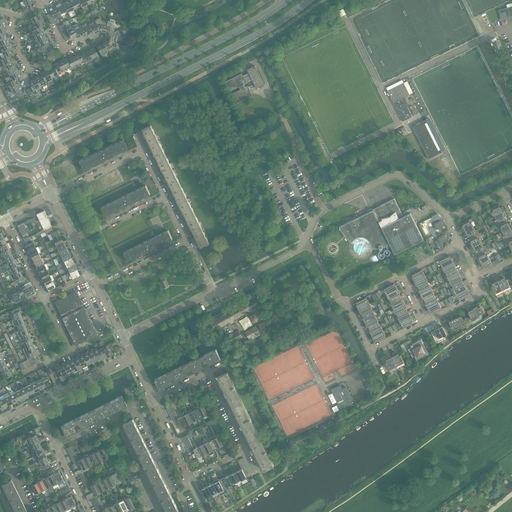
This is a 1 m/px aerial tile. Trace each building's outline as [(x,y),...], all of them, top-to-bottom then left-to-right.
[(74,9),(69,0),(63,4),(67,11),(68,13),(74,9)] [(81,6),(77,0),(69,0),(74,9),(81,6)] [(67,11),(63,4),(62,1),(55,5),(60,15),(67,11)] [(60,15),(55,5),(48,9),(51,13),(54,18),(60,15)] [(511,6),(498,10),(501,19),(511,16),(511,6)] [(42,19),(40,13),(30,19),(33,24),(42,19)] [(105,33),(108,23),(101,21),(100,18),(95,20),(100,30),(101,32),(105,33)] [(42,25),(45,24),(42,19),(33,24),(34,26),(31,28),(32,30),(36,29),(40,27),(42,25)] [(100,30),(95,20),(89,24),(93,32),(94,34),(100,30)] [(116,31),(112,25),(113,22),(108,21),(108,23),(105,33),(106,36),(116,31)] [(93,32),(89,24),(88,22),(81,26),(85,34),(86,35),(93,32)] [(4,32),(9,29),(6,23),(0,26),(0,33),(4,31),(4,32)] [(85,34),(81,26),(80,24),(74,28),(77,35),(78,37),(85,34)] [(43,32),(44,31),(42,27),(43,27),(42,25),(40,27),(36,29),(32,30),(31,31),(34,37),(43,32)] [(77,35),(74,28),(73,26),(66,29),(67,31),(68,34),(70,36),(71,39),(77,35)] [(117,36),(120,35),(117,30),(116,31),(106,36),(105,40),(116,42),(117,36)] [(46,37),(43,32),(34,37),(36,42),(46,37)] [(0,46),(9,41),(6,37),(0,39),(0,46)] [(48,42),(46,37),(36,42),(39,47),(48,42)] [(116,49),(117,43),(116,42),(105,40),(102,42),(103,43),(107,51),(113,48),(116,49)] [(496,51),(502,48),(498,40),(492,43),(496,51)] [(12,47),(9,41),(0,46),(0,47),(2,52),(12,47)] [(47,50),(51,48),(48,42),(39,47),(43,55),(48,53),(47,50)] [(107,51),(103,43),(96,47),(102,56),(108,53),(107,51)] [(15,52),(12,47),(2,52),(5,57),(10,55),(15,52)] [(99,58),(94,48),(87,52),(92,61),(99,58)] [(92,61),(87,52),(81,55),(85,63),(86,65),(92,61)] [(85,63),(81,55),(80,53),(73,57),(78,66),(85,63)] [(12,60),(10,55),(5,57),(0,60),(3,65),(12,60)] [(78,66),(73,57),(67,60),(71,68),(72,70),(78,66)] [(71,68),(67,60),(66,58),(59,62),(64,71),(71,68)] [(15,65),(12,60),(3,65),(6,70),(15,65)] [(64,71),(59,62),(53,65),(54,67),(58,75),(64,71)] [(18,71),(15,65),(6,70),(9,76),(18,71)] [(253,95),(248,86),(245,87),(244,84),(252,80),(257,88),(264,84),(255,65),(247,69),(249,73),(244,76),(242,73),(224,82),(229,92),(239,87),(241,89),(230,94),(235,104),(253,95)] [(54,67),(47,70),(52,80),(59,77),(58,75),(54,67)] [(52,80),(47,70),(40,74),(42,76),(46,83),(52,80)] [(21,76),(18,71),(9,76),(11,81),(16,78),(21,76)] [(42,76),(35,79),(40,89),(47,85),(46,83),(42,76)] [(19,84),(16,78),(11,81),(7,83),(10,88),(19,84)] [(40,89),(35,79),(28,83),(31,87),(33,92),(40,89)] [(408,103),(407,101),(405,97),(409,95),(403,83),(387,91),(402,122),(412,117),(405,104),(407,104),(408,103)] [(22,89),(20,85),(19,84),(10,88),(12,94),(13,93),(13,94),(16,96),(16,95),(21,93),(19,90),(22,89)] [(428,159),(431,158),(442,152),(441,150),(426,120),(422,122),(417,124),(413,126),(412,126),(415,132),(415,133),(417,136),(421,144),(421,145),(425,153),(428,159)] [(158,140),(155,134),(151,126),(142,130),(149,145),(158,140)] [(127,148),(125,143),(123,139),(108,147),(112,155),(127,148)] [(165,155),(162,149),(158,140),(149,145),(157,159),(165,155)] [(112,155),(108,147),(93,154),(98,163),(112,155)] [(98,163),(93,154),(79,161),(83,170),(98,163)] [(173,170),(170,163),(165,155),(157,159),(164,174),(173,170)] [(180,184),(177,178),(173,170),(164,174),(171,189),(180,184)] [(187,199),(184,193),(180,184),(171,189),(179,203),(187,199)] [(150,194),(147,189),(146,185),(131,193),(135,202),(150,194)] [(135,202),(131,193),(116,200),(120,209),(135,202)] [(195,214),(192,208),(187,199),(179,203),(186,218),(195,214)] [(418,228),(410,213),(403,217),(394,199),(383,205),(357,218),(356,218),(345,223),(345,224),(339,227),(341,232),(345,236),(348,239),(352,242),(355,244),(357,245),(358,244),(360,243),(362,243),(363,244),(364,245),(365,247),(365,248),(368,248),(371,249),(376,249),(379,248),(380,250),(381,251),(386,246),(387,248),(391,246),(395,254),(423,240),(418,228)] [(120,209),(116,200),(101,207),(106,216),(120,209)] [(504,211),(502,207),(500,208),(499,205),(489,210),(491,213),(492,212),(494,216),(504,211)] [(44,230),(51,227),(51,226),(44,211),(36,215),(37,216),(31,220),(30,219),(17,226),(22,235),(35,229),(32,223),(39,220),(44,230)] [(507,220),(505,216),(506,215),(504,211),(494,216),(496,220),(495,221),(497,225),(507,220)] [(202,229),(199,222),(195,214),(186,218),(193,233),(202,229)] [(435,230),(446,225),(444,222),(444,221),(443,220),(442,220),(441,218),(442,218),(441,218),(440,218),(434,221),(431,223),(432,226),(429,228),(433,237),(438,235),(435,230)] [(473,226),(471,223),(473,222),(472,218),(462,223),(463,226),(461,227),(463,231),(473,226)] [(511,227),(511,226),(510,223),(508,224),(507,220),(497,225),(499,229),(500,228),(502,232),(511,227)] [(479,234),(477,229),(475,230),(473,226),(463,231),(466,235),(467,235),(469,238),(479,234)] [(54,232),(51,227),(44,230),(45,232),(47,236),(49,235),(50,234),(54,232)] [(511,237),(511,227),(502,232),(504,236),(503,237),(505,241),(511,237)] [(209,243),(206,237),(202,229),(193,233),(200,248),(209,243)] [(60,236),(57,230),(54,232),(50,234),(53,240),(60,236)] [(441,243),(448,239),(448,240),(448,238),(448,237),(448,236),(448,234),(448,233),(447,231),(448,231),(448,230),(447,230),(438,235),(433,237),(433,238),(436,236),(438,240),(435,241),(440,251),(441,250),(442,250),(443,249),(444,248),(441,243)] [(158,247),(172,239),(168,231),(153,238),(158,247)] [(481,242),(479,239),(481,238),(479,234),(469,238),(471,242),(469,243),(471,247),(481,242)] [(63,242),(60,236),(53,240),(55,245),(63,242)] [(158,247),(153,238),(138,245),(143,254),(158,247)] [(36,248),(33,242),(32,243),(27,245),(26,246),(28,251),(36,248)] [(66,247),(63,242),(55,245),(58,251),(66,247)] [(487,250),(485,246),(483,246),(481,242),(471,247),(474,252),(475,251),(477,255),(487,250)] [(9,249),(6,243),(0,246),(0,249),(2,253),(9,249)] [(143,254),(138,245),(124,252),(128,261),(143,254)] [(68,253),(66,247),(58,251),(61,256),(68,253)] [(38,253),(36,248),(28,251),(31,257),(38,253)] [(12,254),(9,249),(2,253),(5,258),(12,254)] [(489,259),(487,255),(489,254),(487,250),(477,255),(479,258),(477,259),(479,263),(489,259)] [(41,259),(38,253),(31,257),(34,262),(41,259)] [(71,258),(68,253),(61,256),(64,262),(71,258)] [(15,260),(12,254),(5,258),(7,264),(15,260)] [(442,268),(453,262),(451,257),(450,258),(449,256),(440,261),(441,263),(440,264),(442,268)] [(74,264),(71,258),(64,262),(67,267),(74,264)] [(44,265),(41,259),(34,262),(36,268),(44,265)] [(495,265),(493,262),(491,263),(489,259),(479,263),(482,268),(483,267),(485,270),(495,265)] [(17,265),(15,260),(7,264),(10,269),(17,265)] [(456,269),(455,267),(456,266),(455,265),(453,262),(442,268),(444,271),(445,271),(446,274),(456,269)] [(77,270),(76,268),(77,267),(75,264),(74,265),(74,264),(67,267),(69,273),(77,270)] [(20,271),(17,265),(10,269),(13,275),(20,271)] [(47,270),(44,265),(36,268),(39,273),(47,270)] [(460,275),(459,272),(458,271),(457,271),(456,269),(446,274),(448,277),(447,277),(449,281),(460,275)] [(49,276),(47,270),(39,273),(42,279),(49,276)] [(79,274),(77,270),(69,273),(67,274),(68,277),(71,275),(72,278),(79,274)] [(422,270),(412,275),(413,276),(412,277),(414,281),(426,276),(424,272),(423,272),(422,270)] [(11,276),(13,281),(15,280),(23,276),(20,271),(13,275),(11,276)] [(462,282),(461,280),(462,280),(461,278),(460,275),(449,281),(451,285),(451,284),(453,287),(462,282)] [(52,281),(49,276),(42,279),(45,284),(52,281)] [(428,283),(426,280),(427,279),(426,276),(414,281),(416,286),(417,285),(418,288),(428,283)] [(510,286),(507,280),(506,281),(504,278),(498,281),(502,290),(510,286)] [(169,286),(166,279),(161,282),(164,289),(169,286)] [(55,286),(52,281),(45,284),(47,290),(55,286)] [(502,290),(498,281),(492,284),(493,287),(492,287),(495,293),(502,290)] [(467,289),(465,286),(465,284),(464,285),(462,282),(453,287),(454,290),(454,291),(455,294),(467,289)] [(432,289),(430,285),(429,286),(428,283),(418,288),(419,290),(421,295),(432,289)] [(386,295),(398,290),(395,285),(394,286),(394,284),(384,289),(385,291),(384,292),(386,295)] [(32,295),(30,290),(31,290),(30,287),(29,288),(28,287),(26,288),(25,286),(21,287),(23,290),(26,297),(32,295)] [(435,296),(433,293),(434,293),(432,289),(421,295),(423,299),(424,299),(425,301),(435,296)] [(469,295),(468,294),(469,293),(467,289),(455,294),(457,298),(458,298),(459,300),(469,295)] [(26,297),(23,290),(17,292),(21,300),(26,297)] [(400,297),(399,295),(400,294),(399,292),(398,290),(386,295),(388,299),(389,299),(390,302),(400,297)] [(98,334),(79,296),(76,291),(70,294),(71,294),(56,301),(54,302),(62,318),(75,345),(91,338),(98,334)] [(21,300),(17,292),(14,294),(13,293),(9,295),(8,295),(12,304),(13,304),(12,303),(15,302),(15,303),(21,300)] [(228,323),(263,303),(257,292),(254,294),(255,296),(237,306),(238,305),(237,303),(234,302),(233,303),(232,305),(233,307),(235,308),(210,322),(215,330),(221,327),(225,335),(232,331),(228,323)] [(439,303),(437,299),(436,299),(435,296),(425,301),(426,303),(425,304),(428,308),(439,303)] [(404,303),(403,300),(402,299),(401,299),(400,297),(390,302),(392,305),(391,305),(393,309),(404,303)] [(358,309),(370,303),(368,300),(367,300),(366,298),(356,303),(357,304),(356,305),(358,309)] [(372,311),(371,308),(372,307),(370,303),(358,309),(361,314),(361,313),(363,315),(372,311)] [(407,310),(406,308),(407,308),(406,306),(404,303),(393,309),(395,312),(396,312),(397,315),(407,310)] [(441,309),(440,307),(441,306),(439,303),(428,308),(429,311),(430,313),(431,312),(431,314),(441,309)] [(474,309),(468,312),(469,313),(471,317),(471,318),(473,321),(478,318),(477,315),(480,314),(484,312),(482,308),(482,309),(480,305),(473,308),(474,309)] [(22,316),(20,311),(19,311),(18,308),(8,312),(9,315),(10,315),(12,320),(22,316)] [(411,316),(410,314),(409,312),(408,312),(407,310),(397,315),(399,318),(398,318),(400,322),(411,316)] [(376,317),(375,313),(374,314),(372,311),(363,315),(364,318),(363,318),(365,323),(376,317)] [(250,315),(252,323),(260,320),(257,313),(250,315)] [(24,322),(22,316),(12,320),(12,321),(12,322),(13,324),(14,325),(15,326),(17,325),(24,322)] [(413,323),(412,322),(413,321),(411,316),(400,322),(401,326),(402,325),(403,328),(413,323)] [(457,318),(449,322),(450,324),(452,327),(452,328),(457,325),(459,328),(463,326),(462,326),(465,324),(461,316),(457,318)] [(379,324),(377,321),(378,321),(376,317),(365,323),(367,327),(368,327),(369,329),(379,324)] [(260,332),(269,327),(266,320),(259,325),(260,326),(257,328),(256,326),(245,333),(248,339),(251,337),(253,340),(261,335),(260,332)] [(27,328),(24,322),(17,325),(15,326),(14,327),(15,328),(15,330),(16,331),(17,332),(27,328)] [(383,330),(381,327),(380,327),(379,324),(369,329),(370,331),(370,332),(372,336),(383,330)] [(435,331),(431,333),(437,343),(446,339),(444,336),(447,335),(442,326),(434,330),(435,331)] [(29,333),(27,328),(17,332),(19,337),(21,336),(29,333)] [(242,337),(241,335),(238,330),(226,337),(229,344),(242,337)] [(385,337),(384,334),(385,334),(383,330),(372,336),(374,341),(375,340),(376,342),(385,337)] [(31,339),(29,333),(21,336),(23,342),(31,339)] [(33,345),(31,339),(23,342),(25,348),(33,345)] [(408,341),(404,344),(407,350),(408,349),(412,357),(416,355),(418,357),(425,353),(421,346),(423,345),(421,340),(412,344),(410,340),(410,341),(409,342),(408,341)] [(35,350),(33,345),(25,348),(23,349),(25,354),(35,350)] [(101,358),(97,350),(96,347),(91,350),(96,360),(101,358)] [(110,357),(108,351),(109,351),(107,348),(105,349),(104,347),(97,350),(101,358),(101,360),(105,358),(105,359),(110,357)] [(221,358),(216,349),(201,356),(206,366),(221,358)] [(38,356),(35,350),(25,354),(27,360),(30,359),(33,358),(36,357),(38,356)] [(96,360),(91,350),(86,352),(91,363),(96,360)] [(91,363),(86,352),(81,355),(86,365),(91,363)] [(404,362),(401,356),(400,356),(398,354),(392,357),(397,366),(404,362)] [(86,365),(81,355),(76,357),(82,368),(86,365)] [(206,366),(201,356),(186,364),(190,373),(206,366)] [(82,368),(76,357),(72,359),(77,370),(82,368)] [(397,366),(392,357),(386,360),(387,363),(386,363),(389,369),(397,366)] [(77,370),(72,359),(67,362),(72,372),(77,370)] [(72,372),(67,362),(62,364),(67,375),(72,372)] [(9,370),(6,364),(0,367),(0,369),(2,373),(9,370)] [(67,375),(62,364),(60,365),(59,364),(55,366),(58,374),(60,373),(62,375),(63,377),(67,375)] [(190,373),(186,364),(170,371),(175,381),(190,373)] [(12,375),(9,370),(2,373),(4,378),(8,376),(9,378),(11,376),(11,375),(12,375)] [(175,381),(170,371),(155,379),(160,389),(175,381)] [(256,423),(251,412),(248,414),(227,372),(217,377),(264,470),(274,466),(253,424),(256,423)] [(51,384),(46,375),(44,376),(45,377),(42,379),(46,387),(51,384)] [(46,387),(42,379),(36,382),(40,390),(46,387)] [(40,390),(36,382),(31,384),(35,393),(40,390)] [(35,393),(31,384),(25,387),(29,395),(35,393)] [(336,406),(339,410),(350,405),(349,402),(352,400),(346,387),(342,389),(340,385),(332,389),(333,392),(333,393),(337,402),(338,405),(336,406)] [(29,395),(25,387),(20,390),(24,398),(29,395)] [(24,398),(20,390),(15,393),(19,401),(24,398)] [(19,401),(15,393),(9,395),(13,403),(19,401)] [(13,403),(9,395),(8,394),(3,396),(4,398),(8,406),(13,403)] [(126,405),(122,396),(106,403),(111,413),(120,408),(122,407),(126,405)] [(111,413),(106,403),(91,411),(96,420),(111,413)] [(204,406),(198,408),(202,417),(208,414),(204,406)] [(202,417),(198,408),(193,411),(197,419),(202,417)] [(96,420),(91,411),(76,418),(81,428),(96,420)] [(197,419),(193,411),(188,413),(192,422),(197,419)] [(192,422),(188,413),(183,416),(187,424),(192,422)] [(187,424),(183,416),(177,419),(181,427),(187,424)] [(81,428),(76,418),(61,426),(65,435),(81,428)] [(141,434),(133,419),(124,424),(131,439),(141,434)] [(148,449),(141,434),(131,439),(139,454),(148,449)] [(26,440),(29,445),(39,440),(38,438),(37,439),(35,435),(34,436),(34,435),(32,435),(33,436),(26,440)] [(223,445),(219,437),(214,439),(218,448),(223,445)] [(218,448),(214,439),(208,442),(212,450),(218,448)] [(41,446),(39,442),(40,442),(39,440),(29,445),(32,451),(33,450),(41,446)] [(212,450),(208,442),(203,444),(207,453),(208,456),(214,453),(212,450)] [(207,453),(203,444),(198,447),(202,456),(207,453)] [(44,451),(44,449),(42,450),(41,446),(33,450),(36,455),(44,451)] [(202,456),(198,447),(193,450),(197,458),(202,456)] [(108,456),(106,452),(104,448),(99,451),(103,459),(108,456)] [(156,465),(148,449),(139,454),(146,469),(156,465)] [(46,457),(44,453),(45,453),(44,451),(36,455),(38,461),(46,457)] [(103,459),(99,451),(94,453),(98,462),(103,459)] [(88,456),(93,464),(94,466),(99,464),(98,462),(94,453),(88,456)] [(93,464),(88,456),(83,458),(88,467),(93,464)] [(50,466),(49,463),(50,462),(49,460),(48,461),(46,457),(38,461),(41,466),(39,467),(41,470),(50,466)] [(88,467),(83,458),(76,462),(78,465),(79,464),(82,469),(81,470),(82,472),(84,471),(89,469),(88,467)] [(163,480),(156,465),(146,469),(154,485),(163,480)] [(239,470),(236,472),(240,480),(241,482),(247,479),(245,476),(244,474),(242,471),(241,468),(238,469),(239,470)] [(59,472),(58,471),(56,472),(56,473),(53,474),(58,484),(63,481),(59,473),(60,473),(60,471),(59,472)] [(240,480),(236,472),(235,471),(234,471),(233,472),(233,473),(230,475),(234,483),(235,485),(241,482),(240,480)] [(120,481),(116,473),(111,475),(115,484),(120,481)] [(234,483),(230,475),(230,473),(227,475),(227,476),(224,477),(224,478),(222,479),(226,488),(229,487),(229,486),(234,483)] [(58,484),(53,474),(49,476),(49,475),(47,476),(52,487),(58,484)] [(115,484),(111,475),(106,478),(110,487),(115,484)] [(52,487),(47,476),(45,477),(46,478),(42,480),(47,489),(52,487)] [(110,487),(106,478),(101,480),(105,489),(110,487)] [(18,494),(11,479),(1,484),(9,499),(18,494)] [(226,488),(222,479),(219,480),(218,479),(216,480),(216,482),(213,483),(218,494),(225,491),(224,490),(226,488)] [(47,489),(42,480),(38,482),(38,480),(36,481),(41,492),(47,489)] [(105,489),(101,480),(96,483),(100,491),(105,489)] [(171,495),(163,480),(154,485),(161,500),(171,495)] [(41,492),(36,481),(34,482),(35,483),(31,485),(31,484),(28,485),(30,490),(33,488),(36,495),(41,492)] [(218,494),(213,483),(212,482),(210,483),(210,484),(208,486),(207,486),(212,494),(213,497),(218,494)] [(100,491),(96,483),(90,486),(94,494),(100,491)] [(205,487),(199,490),(204,501),(207,499),(206,497),(212,494),(207,486),(208,486),(207,485),(205,486),(205,487)] [(21,511),(26,510),(18,494),(9,499),(15,511),(21,511)] [(175,511),(178,510),(171,495),(161,500),(167,511),(175,511)] [(74,503),(70,496),(67,497),(68,498),(65,499),(71,510),(76,507),(75,506),(76,505),(75,503),(74,503)] [(133,506),(128,497),(123,500),(128,509),(133,506)] [(66,511),(71,510),(65,499),(63,500),(62,499),(60,501),(65,511),(66,511)] [(128,509),(123,500),(118,503),(123,511),(125,511),(129,510),(128,509)] [(65,511),(60,501),(57,502),(57,503),(55,504),(58,511),(65,511)] [(121,511),(123,511),(118,503),(113,505),(116,511),(121,511)]
